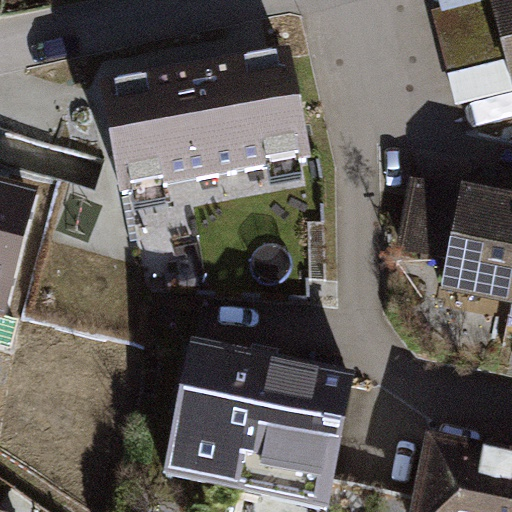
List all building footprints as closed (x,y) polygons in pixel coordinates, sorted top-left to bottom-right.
[(511,0),(439,0),(441,7),(435,8),(449,70),(509,56),(511,70),(511,0)] [(284,66),(105,100),(123,196),(130,194),(134,215),(165,209),(161,188),(266,169),(270,190),(300,184),(296,163),(302,162),(284,66)] [(510,296),(511,287),(511,185),(465,177),(464,184),(411,174),(397,247),(448,256),(443,284),(510,296)] [(353,375),(196,340),(166,471),(324,506),(353,375)] [(511,511),(511,445),(423,433),(411,511),(511,511)]
